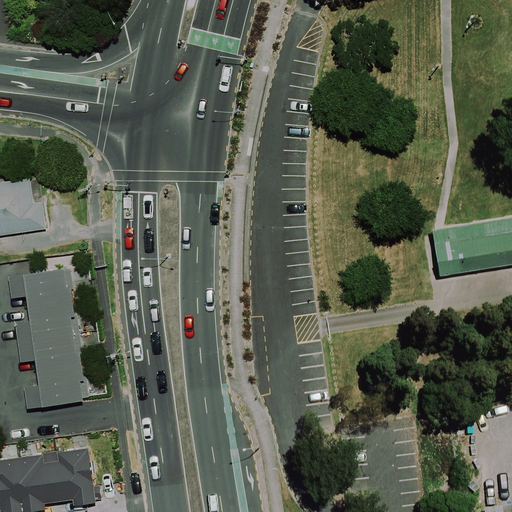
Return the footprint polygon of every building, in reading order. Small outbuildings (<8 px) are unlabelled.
[(34,201),(31,177),(0,181),(0,236),(48,230),(44,199),(34,201)] [(511,219),(435,232),(443,278),(511,266),(511,219)] [(78,402),(87,401),(83,366),(100,364),(98,342),(80,344),(79,335),(92,334),(89,310),(77,312),(76,304),(94,302),(91,278),(73,280),(72,268),(10,276),(13,302),(32,300),(35,322),(21,323),(26,366),(38,364),(40,388),(19,390),(21,409),(78,402)] [(27,461),(13,463),(14,466),(0,467),(0,492),(9,492),(10,511),(64,511),(59,451),(26,454),(27,461)] [(511,511),(511,502),(492,505),(492,511),(511,511)]
